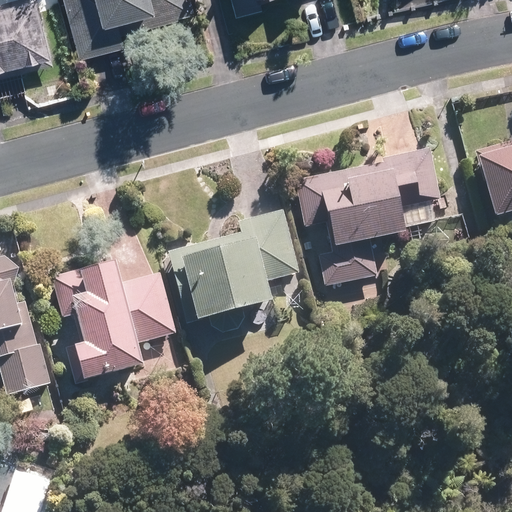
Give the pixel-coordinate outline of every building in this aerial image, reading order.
[(0,69),(53,57),(39,0),(30,0),(0,7),(0,69)] [(72,0),(87,55),(121,46),(117,32),(193,12),(190,0),(72,0)] [(236,0),(239,10),(275,0),(236,0)] [(511,145),(481,153),(496,213),(511,209),(511,145)] [(426,160),(305,182),(312,218),(328,215),(335,255),(319,258),(324,281),(374,271),(368,238),(404,231),(399,202),(433,196),(426,160)] [(245,234),(176,252),(194,319),(272,299),(266,276),(298,268),(283,214),(242,224),(245,234)] [(6,262),(0,263),(0,352),(2,352),(12,392),(48,382),(32,319),(22,322),(6,262)] [(119,262),(53,280),(79,377),(144,359),(138,340),(171,331),(156,276),(125,285),(119,262)]
